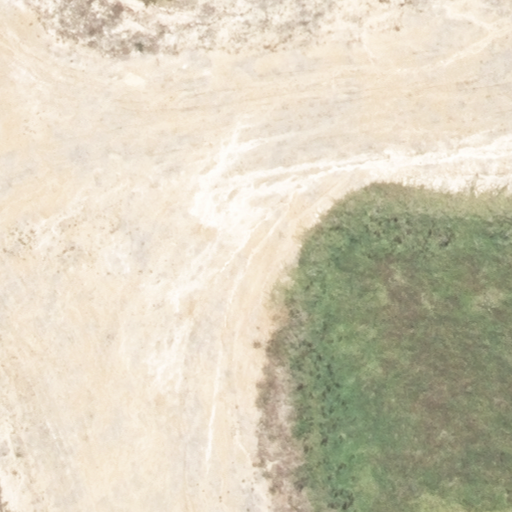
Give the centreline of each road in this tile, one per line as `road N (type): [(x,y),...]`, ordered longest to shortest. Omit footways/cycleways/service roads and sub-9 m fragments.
road 1 (unknown): [(511,69),(346,91),(0,194)]
road 2 (tertiary): [(0,90),(52,180),(167,511)]
